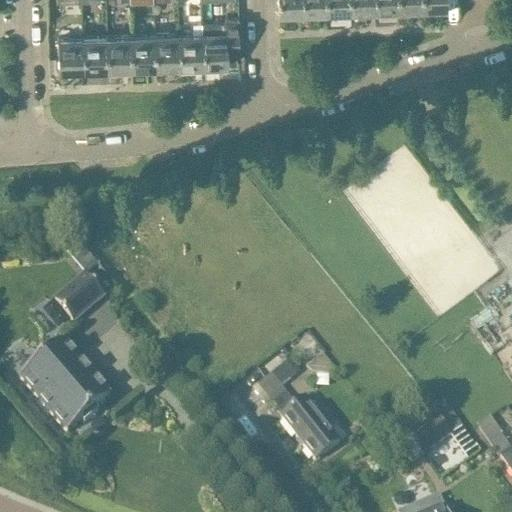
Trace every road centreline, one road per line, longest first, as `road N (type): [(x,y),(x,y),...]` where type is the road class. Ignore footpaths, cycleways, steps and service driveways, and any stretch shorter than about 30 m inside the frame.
road 1 (residential): [(511,39),(254,118)]
road 2 (residential): [(254,118),(146,146),(26,156)]
road 3 (residential): [(26,156),(22,0)]
